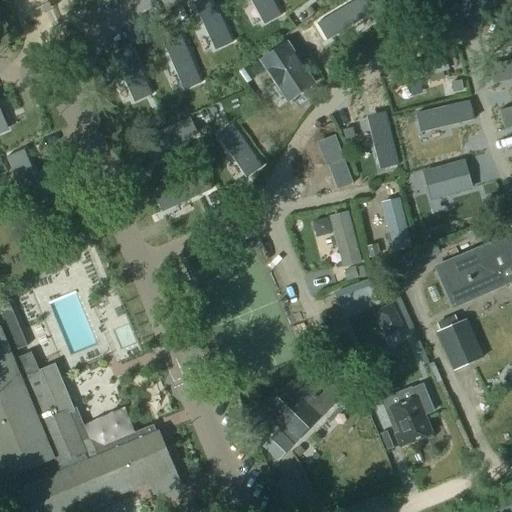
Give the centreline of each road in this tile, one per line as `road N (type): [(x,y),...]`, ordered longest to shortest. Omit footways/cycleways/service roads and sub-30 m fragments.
road 1 (unknown): [(0,260),(104,278),(140,273)]
road 2 (unclassified): [(401,511),(511,465)]
